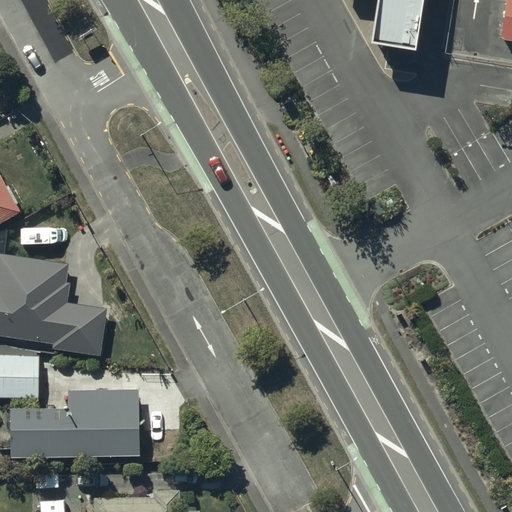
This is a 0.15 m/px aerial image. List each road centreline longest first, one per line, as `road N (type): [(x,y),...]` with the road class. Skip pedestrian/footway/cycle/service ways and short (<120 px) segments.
road 1 (trunk): [(170,46),(394,452)]
road 2 (residential): [(296,504),(73,106)]
road 3 (residential): [(73,106),(16,0)]
